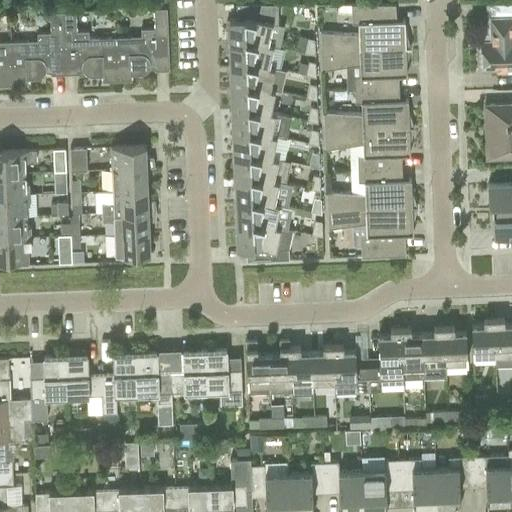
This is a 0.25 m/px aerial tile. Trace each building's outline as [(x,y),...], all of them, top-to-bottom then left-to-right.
[(236,19),(228,19),(229,42),(245,42),(245,39),(267,44),(267,43),(271,23),(277,24),(277,4),(273,4),(236,3),(236,19)] [(395,20),(395,4),(338,4),(338,12),(351,13),(351,21),(357,22),(358,34),(320,31),(320,50),(410,47),(410,46),(409,46),(408,39),(405,33),(404,20),(395,20)] [(491,41),(481,41),(482,69),(501,68),(501,72),(511,71),(511,4),(490,5),(491,41)] [(169,70),(167,29),(166,8),(153,8),(154,28),(141,28),(141,36),(115,37),(116,81),(131,80),(131,74),(142,74),(143,73),(145,73),(146,72),(147,71),(148,69),(149,67),(149,66),(154,68),(154,70),(169,70)] [(50,75),(64,74),(61,12),(49,13),(50,32),(37,33),(37,40),(11,41),(12,85),(27,84),(27,78),(36,78),(38,78),(39,77),(41,77),(42,76),(43,75),(44,73),(44,72),(45,70),(50,73),(50,75)] [(88,30),(76,31),(75,12),(61,12),(64,74),(78,74),(78,72),(83,69),(85,71),(86,73),(88,74),(90,75),(92,76),(101,75),(102,81),(116,81),(115,37),(88,38),(88,30)] [(315,54),(314,39),(298,36),(295,50),(315,54)] [(267,43),(267,44),(245,39),(245,42),(229,42),(230,65),(246,64),(246,62),(268,67),(268,66),(273,45),(267,43)] [(0,85),(12,85),(11,41),(0,41),(0,85)] [(409,48),(410,48),(410,47),(320,50),(321,69),(346,65),(347,89),(354,89),(398,87),(398,76),(406,75),(406,62),(408,55),(409,48)] [(316,77),(315,62),(308,60),(305,74),(316,77)] [(268,66),(268,67),(246,62),(246,64),(230,65),(231,88),(247,87),(247,85),(269,90),(269,89),(274,67),(268,66)] [(316,100),(316,85),(309,83),(306,97),(316,100)] [(269,89),(269,90),(247,85),(247,87),(231,88),(232,111),(248,110),(248,108),(270,113),(270,112),(275,90),(269,89)] [(407,99),(399,100),(398,87),(354,89),(354,102),(360,102),(361,114),(323,111),(324,130),(413,127),(413,126),(412,126),(411,119),(408,112),(407,99)] [(511,103),(484,104),(486,158),(511,157),(511,103)] [(317,123),(317,108),(310,106),(307,120),(317,123)] [(248,110),(232,111),(233,133),(249,133),(249,130),(270,135),(271,135),(276,136),(282,137),(286,115),(275,113),(270,112),(270,113),(248,108),(248,110)] [(412,128),(413,127),(324,130),(324,149),(362,143),(363,155),(357,156),(357,169),(401,167),(401,155),(410,154),(409,141),(411,135),(412,128)] [(318,145),(318,130),(311,129),(307,143),(318,145)] [(271,135),(270,135),(249,130),(249,133),(233,133),(234,156),(250,156),(250,153),(271,158),(276,136),(271,135)] [(145,145),(111,146),(111,169),(149,167),(154,167),(152,157),(145,157),(145,145)] [(86,170),(86,167),(86,147),(70,148),(71,170),(86,170)] [(24,161),(36,161),(35,149),(0,150),(0,172),(25,172),(24,161)] [(319,168),(319,153),(311,152),(308,166),(319,168)] [(271,158),(250,153),(250,156),(234,156),(235,179),(251,178),(251,176),(272,181),(272,180),(278,181),(284,183),(289,161),(277,159),(271,158)] [(56,158),(55,158),(55,171),(66,170),(65,158),(56,158)] [(146,178),(148,178),(149,167),(111,169),(112,190),(147,189),(146,178)] [(411,179),(402,179),(401,167),(357,169),(358,181),(364,182),(364,194),(326,191),(327,210),(417,206),(417,205),(415,205),(414,198),(411,192),(411,179)] [(55,171),(54,171),(55,191),(66,191),(66,170),(55,171)] [(0,194),(25,193),(25,172),(0,172),(0,194)] [(320,191),(319,176),(312,174),(309,188),(320,191)] [(272,180),(272,181),(251,176),(251,178),(235,179),(235,202),(252,201),(252,199),(273,204),(273,203),(279,204),(287,206),(292,184),(284,183),(278,181),(272,180)] [(72,192),(81,191),(80,180),(71,180),(72,192)] [(511,183),(487,184),(488,205),(495,204),(496,217),(492,218),(493,238),(511,237),(511,183)] [(147,189),(112,190),(113,202),(101,203),(102,212),(151,211),(156,210),(154,200),(147,200),(147,189)] [(72,205),(81,205),(81,191),(72,192),(72,205)] [(0,216),(26,215),(25,193),(0,194),(0,216)] [(321,214),(320,199),(313,197),(310,211),(321,214)] [(273,203),(273,204),(252,199),(252,201),(235,202),(236,225),(253,224),(252,222),(274,227),(274,226),(286,228),(291,207),(287,206),(279,204),(273,203)] [(415,207),(417,207),(417,206),(327,210),(327,229),(352,225),(352,244),(360,244),(361,257),(405,255),(404,234),(413,234),(412,221),(414,214),(415,207)] [(155,221),(156,210),(151,211),(102,212),(102,222),(114,221),(114,233),(148,232),(148,221),(155,221)] [(30,225),(27,225),(26,215),(0,216),(0,237),(30,236),(30,225)] [(322,236),(321,221),(314,220),(311,234),(322,236)] [(253,224),(236,225),(237,248),(245,248),(246,261),(288,260),(288,248),(292,230),(286,228),(274,226),(274,227),(252,222),(253,224)] [(70,235),(79,235),(79,223),(70,223),(70,235)] [(145,255),(149,255),(148,232),(114,233),(114,257),(115,257),(115,261),(145,260),(145,255)] [(59,235),(58,235),(58,250),(71,249),(71,248),(70,235),(59,235)] [(71,248),(79,248),(79,235),(70,235),(71,248)] [(27,247),(31,247),(30,236),(0,237),(0,259),(3,260),(4,266),(28,265),(27,247)] [(472,355),(495,354),(493,318),(483,319),(483,325),(472,325),(472,324),(471,324),(472,355)] [(504,318),(493,318),(495,354),(495,363),(495,367),(511,365),(511,323),(504,324),(504,318)] [(445,378),(445,362),(443,326),(433,327),(433,333),(422,333),(423,363),(424,379),(445,378)] [(464,332),(454,332),(454,326),(443,326),(445,362),(467,361),(465,331),(464,331),(464,332)] [(379,357),(367,357),(368,381),(368,392),(381,391),(402,391),(402,380),(400,328),(390,328),(390,334),(379,335),(379,334),(378,334),(379,357)] [(422,333),(410,334),(410,328),(400,328),(402,380),(424,379),(423,363),(422,333)] [(289,347),(288,339),(278,339),(279,353),(268,353),(269,395),(291,394),(291,382),(289,347)] [(269,395),(268,353),(257,354),(256,340),(245,340),(247,396),(269,395)] [(334,394),(332,345),(322,345),(322,351),(311,352),(312,381),(333,381),(334,394)] [(353,350),(343,351),(343,345),(332,345),(334,394),(368,393),(368,381),(367,357),(355,358),(355,349),(353,349),(353,350)] [(300,346),(289,347),(291,382),(291,394),(313,393),(312,381),(311,352),(300,352),(300,346)] [(222,403),(242,402),(240,368),(227,369),(226,349),(204,350),(206,390),(221,389),(222,403)] [(171,391),(206,390),(204,350),(182,351),(182,371),(170,372),(171,391)] [(157,352),(134,353),(136,393),(157,392),(158,423),(172,423),(171,391),(170,372),(158,372),(157,352)] [(116,393),(136,393),(134,353),(112,354),(113,374),(100,374),(102,413),(116,412),(116,393)] [(100,374),(88,375),(87,354),(65,355),(66,396),(86,395),(87,413),(102,413),(100,374)] [(30,397),(66,396),(65,355),(42,356),(43,376),(30,377),(30,397)] [(30,397),(9,398),(8,358),(0,358),(0,419),(31,418),(30,397)] [(474,405),(487,404),(486,396),(474,396),(474,405)] [(511,400),(506,401),(497,401),(497,404),(497,410),(506,410),(511,409),(511,400)] [(447,420),(458,420),(458,410),(446,411),(447,420)] [(434,421),(447,420),(446,411),(434,411),(434,421)] [(369,414),(348,415),(349,430),(360,429),(370,429),(369,414)] [(301,426),(314,425),(314,415),(301,416),(301,426)] [(314,425),(326,425),(326,415),(314,415),(314,425)] [(283,417),(270,418),(271,428),(283,427),(292,427),(292,426),(292,417),(283,417)] [(404,428),(425,427),(425,417),(403,418),(404,428)] [(25,436),(32,436),(31,418),(0,419),(0,472),(12,472),(11,460),(5,461),(4,441),(25,440),(25,436)] [(249,429),(271,428),(270,418),(258,418),(258,419),(248,420),(249,429)] [(207,422),(179,423),(179,439),(207,438),(207,422)] [(209,434),(221,434),(221,423),(209,423),(209,434)] [(88,428),(68,428),(68,440),(88,440),(88,428)] [(34,445),(50,444),(49,433),(34,434),(34,445)] [(128,465),(138,465),(136,441),(126,442),(128,465)] [(139,453),(151,452),(150,441),(139,441),(139,453)] [(206,442),(194,443),(195,455),(206,454),(206,442)] [(33,457),(52,456),(52,444),(33,445),(33,457)] [(486,507),(510,506),(508,448),(507,448),(507,454),(471,456),(472,481),(485,481),(486,507)] [(459,482),(472,481),(471,456),(447,456),(447,466),(435,467),(436,509),(460,508),(459,482)] [(250,465),(250,458),(229,459),(230,485),(209,486),(210,511),(232,511),(233,505),(246,504),(245,490),(251,490),(250,465)] [(435,467),(420,467),(419,458),(397,459),(398,484),(412,484),(413,509),(436,509),(435,467)] [(385,485),(398,484),(397,459),(384,459),(384,469),(361,470),(363,511),(386,511),(385,485)] [(312,511),(312,488),(325,487),(324,461),(310,462),(310,472),(288,473),(289,511),(312,511)] [(361,470),(337,470),(336,461),(324,461),(325,487),(338,487),(339,511),(351,511),(363,511),(361,470)] [(263,464),(250,465),(251,490),(265,490),(265,511),(289,511),(288,473),(286,473),(285,462),(263,463),(263,464)] [(6,485),(12,485),(12,472),(0,472),(0,511),(27,511),(27,504),(7,505),(6,485)] [(188,511),(210,511),(209,486),(175,487),(175,507),(188,506),(188,511)] [(163,511),(163,507),(175,507),(175,487),(140,489),(140,511),(163,511)] [(118,511),(140,511),(140,489),(105,490),(106,510),(118,509),(118,511)] [(93,511),(94,510),(106,510),(105,490),(70,491),(71,511),(93,511)] [(71,511),(70,491),(35,493),(35,511),(71,511)]
